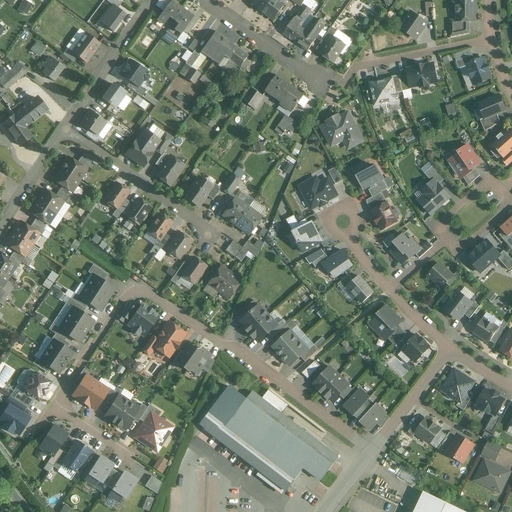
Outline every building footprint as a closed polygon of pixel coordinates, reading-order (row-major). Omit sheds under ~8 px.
[(23,0),(18,9),(27,14),(33,4),(26,0),(23,0)] [(255,0),(252,5),(263,12),(271,0),(255,0)] [(271,0),(263,12),(274,19),(287,0),(271,0)] [(475,0),(455,0),(454,2),(454,6),(456,9),(456,21),(456,22),(468,21),(474,21),(474,11),(475,9),(475,0)] [(182,9),(171,1),(157,21),(163,25),(169,17),(174,20),(182,9)] [(113,5),(99,22),(113,33),(126,15),(115,7),(113,5)] [(305,5),(298,14),(304,19),(311,10),(305,5)] [(194,16),(183,8),(182,9),(174,20),(174,21),(178,24),(174,29),(181,34),(194,16)] [(427,24),(411,13),(401,28),(416,39),(427,24)] [(295,19),(284,34),(296,43),(304,30),(299,27),(301,23),(295,19)] [(311,23),(305,31),(304,30),(296,43),(308,51),(317,38),(327,24),(320,20),(315,27),(311,23)] [(468,21),(456,22),(456,21),(451,21),(451,36),(468,33),(468,21)] [(327,24),(317,38),(322,42),(331,28),(327,24)] [(331,28),(322,42),(326,45),(333,36),(333,37),(337,32),(331,28)] [(177,39),(166,31),(161,38),(172,46),(177,39)] [(178,39),(183,43),(188,36),(183,32),(178,39)] [(238,48),(215,32),(201,52),(207,57),(219,65),(224,57),(229,60),(238,48)] [(99,45),(86,34),(72,53),(71,53),(76,57),(85,63),(99,45)] [(326,45),(320,54),(333,63),(346,45),(333,37),(333,36),(326,45)] [(194,39),(188,48),(193,52),(199,43),(194,39)] [(31,49),(41,56),(47,47),(37,40),(31,49)] [(249,56),(238,48),(229,60),(241,68),(245,62),(249,56)] [(72,53),(67,49),(63,55),(72,62),(76,57),(71,53),(72,53)] [(194,52),(185,64),(186,65),(191,68),(199,56),(198,55),(194,52)] [(199,56),(191,68),(192,69),(192,68),(196,71),(207,57),(201,52),(198,55),(199,56)] [(473,56),(456,62),(459,69),(468,65),(467,65),(475,62),(475,61),(473,56)] [(63,68),(48,57),(41,67),(44,69),(41,73),(53,81),(63,68)] [(483,58),(475,61),(475,62),(467,65),(468,65),(470,72),(469,72),(471,78),(472,77),(475,84),(482,81),(483,82),(491,79),(488,72),(489,71),(487,65),(486,66),(483,58)] [(140,65),(137,66),(130,61),(126,66),(123,71),(120,75),(130,82),(138,87),(139,86),(142,81),(147,81),(149,78),(148,75),(148,74),(147,71),(140,65)] [(249,65),(245,62),(241,68),(245,71),(249,65)] [(27,70),(17,63),(13,69),(23,75),(27,70)] [(407,72),(410,88),(420,86),(420,88),(429,87),(428,84),(437,82),(433,64),(424,66),(424,65),(416,66),(416,68),(407,70),(407,72)] [(186,65),(180,74),(185,78),(192,69),(191,68),(186,65)] [(196,71),(192,68),(192,69),(185,78),(193,84),(200,74),(196,71)] [(13,69),(0,79),(0,83),(6,90),(23,75),(13,69)] [(399,75),(403,92),(411,90),(410,88),(407,72),(399,74),(399,75)] [(392,80),(395,94),(403,92),(399,75),(392,77),(392,80)] [(211,83),(202,76),(199,80),(208,87),(211,83)] [(293,87),(277,76),(266,91),(282,102),(293,87)] [(392,80),(370,84),(375,106),(397,101),(395,94),(392,80)] [(146,91),(139,86),(138,87),(130,82),(127,87),(141,97),(146,91)] [(126,94),(113,85),(103,99),(109,104),(110,105),(112,104),(111,103),(112,102),(117,106),(126,94)] [(304,95),(293,87),(282,102),(281,105),(292,113),(298,104),(304,108),(310,100),(304,96),(304,95)] [(264,97),(252,88),(243,100),(255,109),(264,97)] [(14,104),(6,95),(1,98),(2,99),(9,108),(14,104)] [(40,95),(14,115),(25,128),(46,112),(49,109),(45,104),(47,102),(44,100),(40,95)] [(156,101),(148,96),(146,99),(153,105),(156,101)] [(499,96),(479,104),(485,118),(485,119),(497,114),(505,110),(499,96)] [(106,123),(90,111),(83,120),(84,121),(81,125),(82,125),(89,130),(97,136),(97,135),(99,137),(102,139),(111,126),(106,123)] [(322,127),(332,146),(347,138),(352,147),(363,141),(348,113),(339,118),(338,116),(327,122),(328,124),(322,127)] [(497,114),(485,119),(485,118),(480,120),(485,132),(500,123),(497,114)] [(25,128),(14,115),(3,123),(20,147),(32,138),(25,128)] [(298,125),(286,115),(280,124),(287,129),(293,133),(298,125)] [(287,129),(280,124),(275,131),(282,136),(287,129)] [(89,130),(82,125),(78,130),(85,136),(89,130)] [(511,127),(503,136),(501,134),(497,138),(498,140),(492,145),(503,159),(504,159),(511,151),(511,127)] [(97,136),(89,130),(85,136),(95,143),(99,137),(97,135),(97,136)] [(159,141),(144,130),(137,141),(138,140),(144,144),(144,146),(152,152),(154,150),(159,141)] [(170,142),(162,137),(159,141),(154,150),(161,155),(170,142)] [(144,144),(138,140),(137,141),(136,141),(132,146),(132,148),(126,156),(143,167),(153,153),(152,152),(144,146),(144,144)] [(451,160),(463,177),(472,171),(471,170),(474,167),(480,164),(473,154),(474,154),(468,146),(458,153),(459,154),(451,160)] [(511,151),(504,159),(503,159),(501,160),(507,167),(511,162),(511,151)] [(163,153),(155,165),(161,169),(170,157),(163,153)] [(161,169),(156,177),(170,186),(184,166),(170,156),(170,157),(161,169)] [(77,163),(69,157),(61,169),(79,181),(86,169),(87,169),(77,163)] [(91,164),(81,158),(77,163),(87,169),(86,169),(87,170),(91,164)] [(353,169),(364,189),(374,184),(383,179),(377,166),(369,170),(365,163),(353,169)] [(439,185),(444,180),(432,166),(425,173),(432,182),(434,180),(439,185)] [(329,171),(336,185),(343,181),(336,167),(329,171)] [(474,167),(471,170),(472,171),(463,177),(469,186),(480,176),(474,167)] [(79,181),(61,169),(53,181),(62,186),(71,192),(79,181)] [(232,175),(221,189),(230,195),(240,180),(232,175)] [(199,178),(185,197),(198,207),(206,195),(212,187),(199,178)] [(312,209),(337,195),(329,179),(315,186),(312,180),(300,187),(312,209)] [(383,179),(374,184),(376,187),(369,191),(373,197),(381,193),(389,189),(383,179)] [(418,201),(430,214),(442,204),(443,205),(447,202),(446,201),(450,197),(439,185),(434,180),(432,182),(421,191),(425,195),(418,201)] [(117,183),(105,201),(107,202),(106,203),(107,206),(111,209),(114,208),(115,208),(116,209),(117,209),(117,208),(124,198),(129,192),(117,183)] [(221,189),(214,184),(212,187),(206,195),(213,200),(221,189)] [(71,192),(62,186),(59,191),(74,201),(77,196),(71,192)] [(55,196),(45,190),(37,201),(55,213),(62,218),(70,206),(63,202),(63,201),(55,196)] [(74,201),(59,191),(55,196),(63,201),(63,202),(70,206),(70,207),(74,201)] [(387,204),(381,193),(373,197),(366,201),(371,212),(387,204)] [(124,198),(117,208),(122,212),(128,203),(129,202),(124,198)] [(151,207),(139,199),(133,206),(126,217),(128,218),(127,219),(128,222),(132,225),(135,224),(136,224),(138,225),(141,220),(143,220),(146,217),(145,215),(151,207)] [(235,199),(223,216),(236,225),(248,208),(235,199)] [(55,213),(37,201),(30,213),(36,218),(46,224),(47,225),(55,213)] [(122,212),(121,213),(126,217),(133,206),(128,203),(122,212)] [(397,222),(387,204),(371,212),(375,218),(374,219),(377,225),(378,224),(381,230),(397,222)] [(116,209),(112,215),(117,219),(121,213),(122,212),(117,208),(117,209),(116,209)] [(261,218),(248,208),(236,225),(249,235),(261,218)] [(160,214),(147,232),(159,240),(164,233),(172,223),(160,214)] [(287,220),(294,232),(308,225),(306,220),(298,224),(294,216),(287,220)] [(511,217),(501,227),(510,237),(506,240),(511,247),(511,217)] [(46,224),(36,218),(33,222),(43,229),(46,224)] [(30,227),(21,222),(14,233),(32,245),(39,234),(30,227)] [(43,229),(33,222),(30,227),(39,234),(41,235),(45,230),(43,229)] [(302,252),(321,243),(311,224),(308,225),(294,232),(299,243),(298,243),(302,252)] [(32,245),(14,233),(6,245),(14,251),(24,257),(32,245)] [(164,233),(159,240),(155,246),(160,249),(169,237),(164,233)] [(191,241),(179,233),(174,240),(167,251),(169,252),(168,253),(169,256),(173,259),(176,258),(179,259),(182,254),(184,254),(186,251),(186,249),(191,241)] [(390,251),(402,264),(409,258),(410,259),(415,254),(421,249),(411,239),(408,241),(402,235),(393,243),(396,246),(390,251)] [(169,237),(160,249),(165,253),(167,251),(174,240),(169,237)] [(242,248),(233,241),(229,246),(239,253),(242,248)] [(468,258),(480,272),(497,258),(500,256),(487,241),(481,246),(480,245),(479,246),(480,247),(475,251),(474,250),(474,251),(474,252),(468,258)] [(261,251),(247,242),(242,248),(248,252),(257,259),(261,251)] [(421,249),(415,254),(419,259),(433,247),(428,242),(421,249)] [(239,253),(229,246),(226,251),(235,258),(239,253)] [(239,253),(235,258),(241,262),(248,252),(242,248),(239,253)] [(32,261),(24,257),(14,251),(11,256),(21,262),(28,267),(32,261)] [(349,259),(343,251),(330,260),(324,265),(324,266),(330,273),(331,272),(335,277),(352,265),(348,260),(349,259)] [(500,256),(497,258),(509,271),(511,267),(511,260),(504,252),(500,256)] [(324,265),(330,260),(325,254),(312,263),(317,270),(324,266),(324,265)] [(8,261),(0,255),(0,272),(8,278),(15,266),(16,266),(8,261)] [(21,262),(11,256),(8,261),(16,266),(15,266),(18,268),(21,262)] [(189,265),(181,276),(182,276),(193,284),(198,277),(201,276),(203,273),(203,271),(206,266),(194,258),(189,265)] [(184,262),(175,275),(180,279),(182,276),(181,276),(189,265),(184,262)] [(439,263),(428,275),(442,288),(446,283),(452,276),(439,263)] [(108,274),(93,265),(88,272),(93,276),(94,276),(103,282),(108,274)] [(220,267),(208,284),(219,291),(231,274),(220,267)] [(452,276),(446,283),(451,287),(463,275),(458,271),(455,275),(454,274),(452,276)] [(231,274),(219,291),(229,299),(241,282),(231,274)] [(175,275),(170,281),(175,285),(180,279),(175,275)] [(347,287),(354,281),(350,275),(338,285),(343,291),(347,287)] [(103,282),(94,276),(93,276),(86,287),(107,300),(114,289),(103,282)] [(362,303),(374,293),(359,276),(354,281),(347,287),(362,303)] [(107,300),(86,287),(79,297),(89,304),(100,311),(107,300)] [(472,303),(457,292),(444,309),(455,318),(461,317),(464,314),(472,303)] [(89,304),(79,297),(74,293),(70,299),(85,309),(89,304)] [(85,309),(70,299),(67,304),(72,308),(73,307),(82,314),(85,309)] [(242,312),(247,317),(259,306),(254,301),(242,312)] [(472,303),(464,314),(470,319),(479,307),(473,302),(472,303)] [(138,311),(127,303),(117,318),(122,322),(125,318),(130,322),(138,311)] [(148,309),(142,305),(138,311),(130,322),(128,325),(133,329),(132,331),(138,336),(139,334),(144,337),(158,317),(152,313),(153,312),(148,308),(148,309)] [(249,333),(268,316),(259,306),(247,317),(241,322),(245,327),(244,328),(249,333)] [(398,325),(402,322),(387,306),(377,315),(379,316),(372,323),(387,339),(389,337),(396,331),(394,329),(398,325)] [(82,314),(73,307),(72,308),(65,318),(86,332),(93,321),(82,314)] [(269,334),(277,326),(268,316),(249,333),(254,339),(255,338),(259,343),(269,334)] [(86,332),(65,318),(59,329),(58,329),(68,335),(79,343),(86,332)] [(483,318),(473,333),(489,343),(490,341),(498,328),(483,318)] [(279,332),(284,337),(290,331),(297,325),(292,320),(286,326),(279,332)] [(279,332),(286,326),(282,322),(277,326),(269,334),(273,338),(279,332)] [(185,334),(168,323),(156,340),(152,346),(155,348),(168,357),(174,349),(179,343),(185,334)] [(68,335),(58,329),(59,329),(53,325),(50,331),(55,334),(65,340),(68,335)] [(406,333),(398,325),(394,329),(396,331),(389,337),(396,344),(406,333)] [(498,328),(490,341),(495,344),(505,329),(500,326),(498,328)] [(511,329),(501,351),(511,357),(511,329)] [(277,353),(281,358),(299,341),(290,331),(284,337),(273,347),(277,352),(277,353)] [(406,333),(396,344),(394,346),(401,352),(402,350),(413,339),(406,332),(406,333)] [(65,340),(55,334),(51,340),(53,341),(53,340),(67,349),(70,344),(65,340)] [(413,339),(402,350),(416,363),(430,347),(425,343),(426,342),(422,339),(421,339),(417,335),(413,339)] [(151,337),(141,350),(149,356),(155,348),(152,346),(156,340),(151,337)] [(67,349),(53,340),(53,341),(47,351),(66,363),(73,353),(67,349)] [(300,357),(308,351),(299,341),(281,358),(285,362),(286,361),(290,366),(300,357)] [(300,357),(305,362),(319,350),(314,345),(308,351),(300,357)] [(193,349),(191,347),(185,355),(178,364),(179,365),(187,371),(189,369),(196,374),(200,368),(208,357),(210,355),(205,352),(201,349),(200,350),(196,351),(193,349)] [(66,363),(47,351),(40,361),(51,369),(59,374),(66,363)] [(180,351),(171,364),(176,368),(179,365),(178,364),(185,355),(180,351)] [(214,361),(208,357),(200,368),(209,374),(214,361)] [(51,369),(40,361),(36,358),(33,364),(48,374),(51,369)] [(302,373),(308,379),(320,366),(316,361),(302,373)] [(323,394),(339,376),(330,367),(314,385),(318,389),(317,389),(323,394)] [(83,370),(73,385),(78,388),(86,376),(87,376),(89,373),(83,370)] [(454,370),(441,390),(459,401),(461,403),(468,392),(474,382),(454,370)] [(36,373),(32,378),(30,377),(25,385),(27,386),(23,392),(35,399),(38,401),(43,395),(44,396),(48,390),(46,389),(51,383),(36,373)] [(78,388),(73,396),(78,399),(84,403),(97,383),(87,376),(86,376),(78,388)] [(339,395),(348,386),(349,385),(339,376),(323,394),(328,399),(329,399),(333,402),(339,395)] [(97,383),(84,403),(90,407),(90,406),(95,410),(99,403),(108,390),(97,383)] [(228,386),(206,416),(293,482),(304,469),(321,481),(339,458),(282,415),(289,406),(269,390),(262,400),(253,393),(248,400),(228,386)] [(347,396),(353,390),(348,386),(339,395),(344,400),(347,396)] [(347,396),(351,400),(360,391),(356,387),(353,390),(347,396)] [(108,390),(99,403),(104,407),(107,403),(114,392),(109,388),(108,390)] [(114,392),(107,403),(112,406),(119,395),(119,396),(122,392),(116,388),(114,392)] [(493,414),(495,416),(496,414),(505,400),(498,396),(500,394),(493,390),(492,393),(486,389),(476,404),(483,408),(481,410),(488,414),(489,412),(493,414)] [(361,422),(362,421),(376,406),(369,399),(370,398),(361,390),(360,391),(351,400),(345,407),(350,411),(351,410),(354,414),(353,415),(361,422)] [(21,395),(17,393),(13,399),(25,407),(28,409),(35,399),(23,392),(21,395)] [(473,396),(468,392),(461,403),(459,401),(456,406),(463,410),(473,396)] [(112,406),(105,416),(110,420),(109,421),(110,421),(114,424),(115,424),(129,402),(119,396),(119,395),(112,406)] [(13,399),(10,397),(6,403),(9,405),(21,413),(25,407),(13,399)] [(139,409),(129,402),(115,424),(119,427),(120,428),(120,427),(125,430),(132,420),(139,409)] [(142,404),(139,409),(132,420),(137,423),(139,420),(147,408),(142,404)] [(21,413),(9,405),(1,418),(2,424),(5,426),(3,428),(11,433),(13,431),(19,435),(27,423),(25,416),(21,413)] [(147,408),(139,420),(145,423),(151,414),(151,415),(155,409),(149,405),(147,408)] [(365,426),(370,431),(376,423),(385,414),(386,413),(377,405),(376,406),(362,421),(366,425),(365,426)] [(145,423),(135,438),(157,452),(171,430),(163,425),(164,423),(151,415),(151,414),(145,423)] [(385,414),(376,423),(382,429),(390,418),(385,414)] [(495,416),(493,414),(483,430),(492,435),(502,418),(496,414),(495,416)] [(415,433),(424,422),(419,418),(408,433),(413,437),(416,433),(415,433)] [(416,433),(430,444),(441,430),(426,419),(424,422),(415,433),(416,433)] [(67,435),(54,426),(39,447),(42,449),(43,452),(47,455),(50,454),(50,455),(50,456),(51,455),(52,456),(53,456),(58,448),(67,435)] [(442,445),(449,449),(456,437),(449,433),(442,445)] [(449,449),(446,453),(456,459),(457,457),(464,462),(474,445),(466,440),(465,441),(457,436),(456,437),(449,449)] [(80,444),(77,442),(68,455),(63,463),(65,465),(65,467),(72,471),(74,470),(76,472),(90,451),(87,449),(87,448),(81,444),(80,444)] [(482,455),(495,461),(501,448),(488,442),(482,455)] [(58,448),(53,456),(52,456),(47,463),(53,467),(63,452),(58,448)] [(63,452),(53,467),(58,470),(63,463),(68,455),(63,452)] [(153,467),(161,472),(168,461),(160,456),(153,467)] [(108,462),(100,457),(85,480),(94,486),(97,480),(102,483),(111,469),(112,468),(106,464),(108,462)] [(511,472),(484,460),(474,481),(492,489),(495,483),(503,487),(511,472)] [(111,469),(102,483),(107,487),(117,472),(111,469)] [(117,472),(107,487),(112,490),(122,475),(117,472)] [(234,482),(238,482),(241,479),(241,475),(239,472),(234,472),(231,475),(231,479),(234,482)] [(128,479),(122,475),(112,490),(109,495),(117,501),(121,496),(125,499),(137,481),(130,476),(128,479)] [(145,487),(157,493),(162,481),(150,476),(145,487)] [(461,511),(424,494),(415,511),(461,511)]
